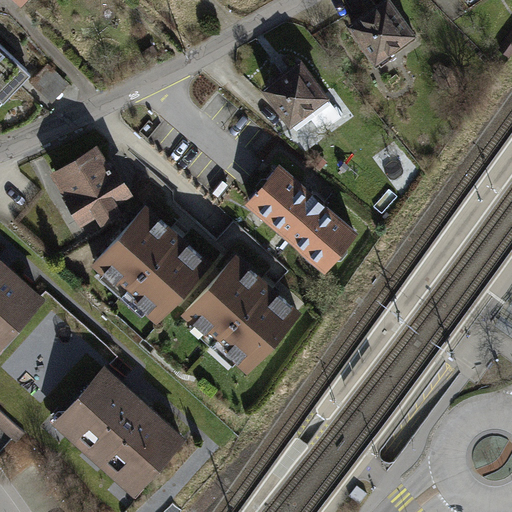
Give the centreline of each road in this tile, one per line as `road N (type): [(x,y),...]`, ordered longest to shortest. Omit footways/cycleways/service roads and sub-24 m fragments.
road 1 (residential): [(0,150),(148,84),(299,0)]
road 2 (tertiary): [(511,411),(482,410),(454,429),(445,461),(452,482)]
